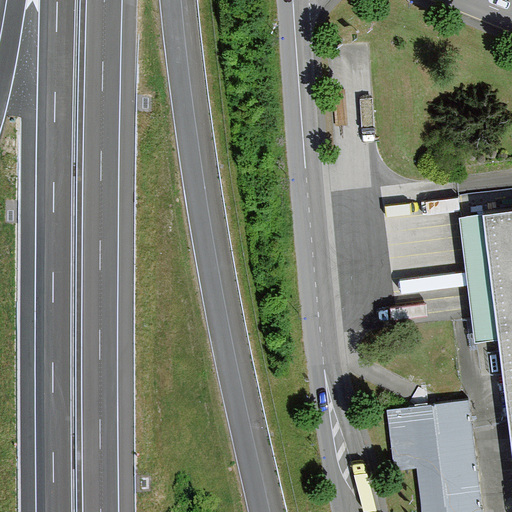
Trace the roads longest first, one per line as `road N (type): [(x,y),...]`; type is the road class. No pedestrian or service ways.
road 1 (motorway): [(260,511),(203,236),(171,0)]
road 2 (residential): [(293,0),(321,353),(354,511)]
road 3 (motorway): [(101,511),(105,0)]
road 4 (motorway): [(56,0),(53,511)]
